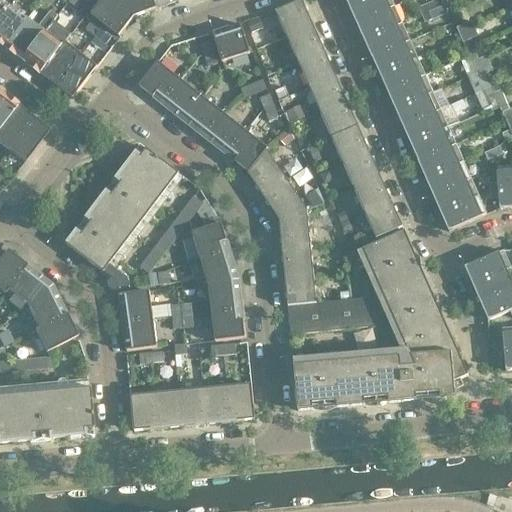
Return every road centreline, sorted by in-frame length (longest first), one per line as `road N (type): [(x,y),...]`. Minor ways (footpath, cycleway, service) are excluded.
road 1 (residential): [(281,445),(257,243),(229,186),(115,85)]
road 2 (residential): [(323,0),(438,251),(454,254),(511,232)]
road 3 (residential): [(11,219),(71,272),(93,306),(114,462)]
road 4 (residential): [(281,445),(511,415)]
road 5 (residential): [(316,511),(432,499),(472,499),(501,511)]
road 6 (residential): [(114,462),(281,445)]
road 7 (residential): [(241,0),(164,30),(115,85)]
